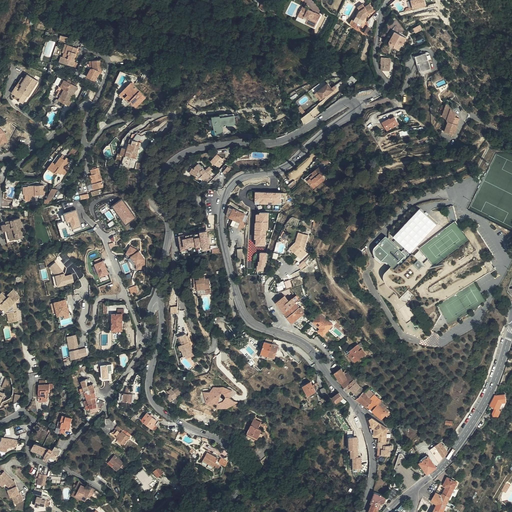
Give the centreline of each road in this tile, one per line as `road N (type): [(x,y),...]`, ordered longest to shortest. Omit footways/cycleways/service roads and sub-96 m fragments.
road 1 (secondary): [(169,238),(163,183),(176,158),(235,141),(285,140),(344,103),(355,106)]
road 2 (secondary): [(219,511),(244,484),(240,461),(217,437),(165,413),(151,395),(162,299)]
road 3 (secondary): [(355,106),(285,165),(230,185),(222,231),(237,291)]
road 4 (residential): [(60,462),(67,443),(106,408),(162,299)]
road 5 (secondary): [(359,408),(303,342),(250,319),(237,291)]
road 6 (tertiary): [(511,329),(490,391),(438,467)]
road 7 (unclassified): [(355,106),(385,87),(375,56),(389,0)]
